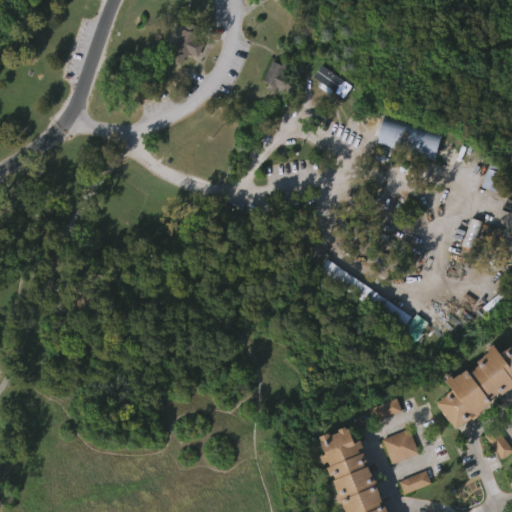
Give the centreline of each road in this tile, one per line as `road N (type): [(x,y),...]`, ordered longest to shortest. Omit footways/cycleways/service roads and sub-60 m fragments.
road 1 (residential): [(365,426),(397,505),(501,507)]
road 2 (tertiary): [(115,0),(62,129)]
